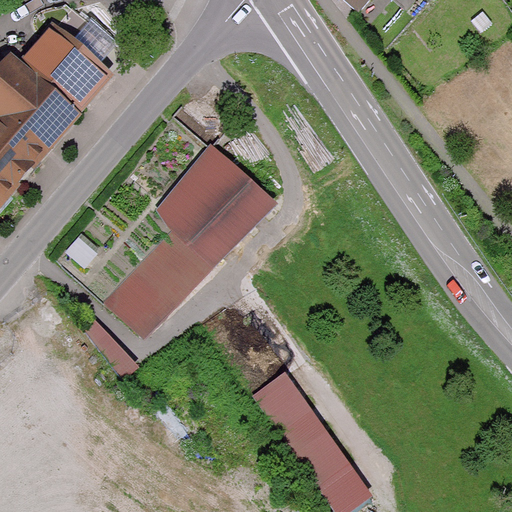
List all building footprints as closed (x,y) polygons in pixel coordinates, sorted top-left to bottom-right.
[(373,0),(346,0),(361,13),(373,0)] [(0,108),(41,145),(106,72),(52,24),(19,60),(11,53),(0,65),(0,108)] [(0,190),(41,145),(0,108),(0,190)] [(271,203),(214,151),(163,209),(175,230),(211,262),(271,203)] [(211,262),(175,230),(104,300),(143,336),(211,262)] [(89,336),(129,381),(142,369),(102,324),(89,336)] [(348,467),(286,378),(255,399),(318,488),(348,467)]
